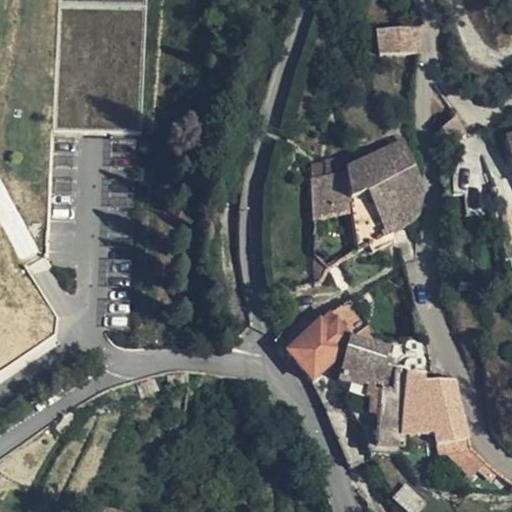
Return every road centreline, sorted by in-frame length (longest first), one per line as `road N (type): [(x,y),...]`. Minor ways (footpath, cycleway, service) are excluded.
road 1 (residential): [(431,0),(428,271),(446,350),(481,440),(511,469)]
road 2 (residential): [(250,373),(267,148),(314,0)]
road 3 (unknown): [(83,346),(70,309),(0,193)]
road 4 (tertiary): [(347,511),(300,409),(250,373)]
road 5 (tertiary): [(0,449),(127,366)]
road 6 (tertiary): [(127,366),(83,346),(0,397)]
road 7 (tertiary): [(250,373),(181,363),(127,366)]
